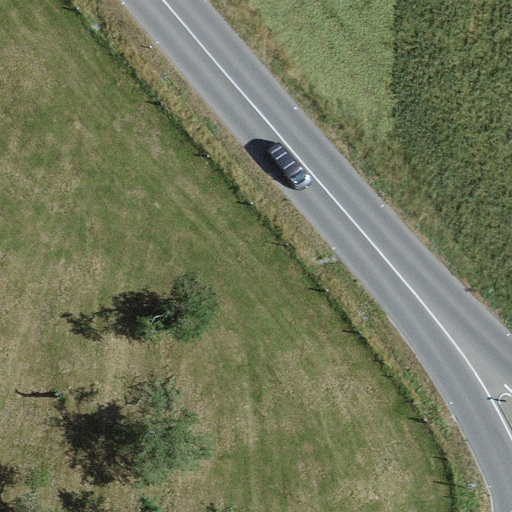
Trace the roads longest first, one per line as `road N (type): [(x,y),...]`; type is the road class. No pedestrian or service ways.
road 1 (secondary): [(171,0),(460,335)]
road 2 (secondary): [(460,335),(511,452)]
